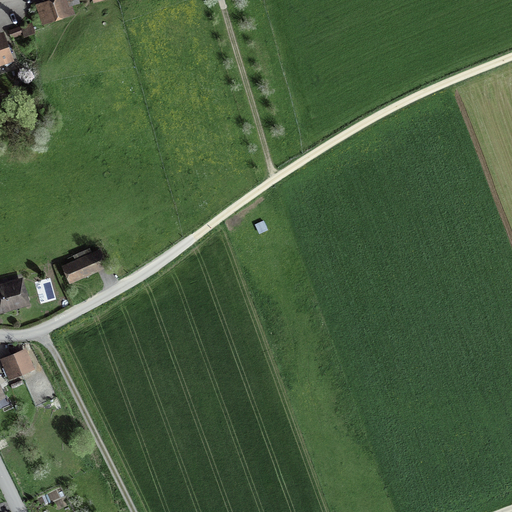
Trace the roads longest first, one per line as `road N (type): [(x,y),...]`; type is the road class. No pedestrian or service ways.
road 1 (track): [(136,276),(273,178),(380,115),(511,56)]
road 2 (track): [(37,331),(134,511)]
road 3 (track): [(273,178),(221,0)]
road 4 (residential): [(0,335),(37,331),(136,276)]
